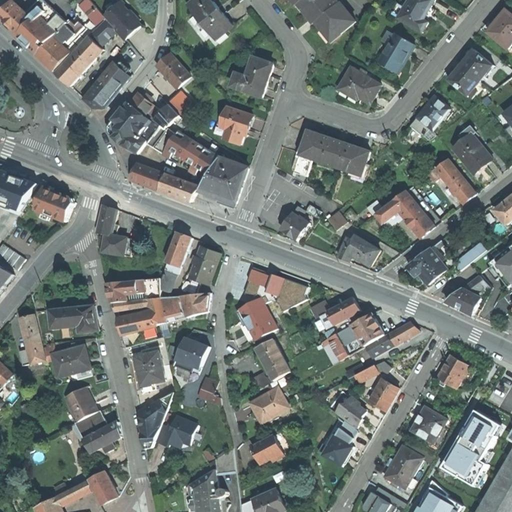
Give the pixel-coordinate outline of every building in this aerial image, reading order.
[(67,25),(69,24),(43,0),(39,0),(27,14),(34,20),(20,35),(18,37),(29,47),(38,55),(56,38),(67,25)] [(100,27),(109,19),(91,0),(86,0),(80,6),(100,27)] [(194,0),(188,5),(206,28),(225,14),(219,6),(214,1),(215,0),(194,0)] [(294,0),(299,5),(313,21),(316,24),(317,23),(331,39),(340,32),(342,35),(357,22),(339,0),(294,0)] [(423,33),(429,23),(424,20),(436,0),(410,0),(400,19),(423,33)] [(11,30),(13,28),(16,31),(20,35),(34,20),(27,14),(14,2),(0,16),(7,23),(5,25),(11,30)] [(122,3),(107,17),(109,19),(109,20),(119,31),(127,40),(143,25),(122,3)] [(511,14),(511,13),(508,11),(498,22),(490,33),(510,49),(511,45),(511,14)] [(225,14),(206,28),(213,36),(223,28),(226,33),(234,26),(225,14)] [(92,37),(103,48),(119,31),(109,20),(92,37)] [(69,24),(67,25),(77,34),(85,26),(80,22),(77,25),(72,21),(69,24)] [(77,34),(67,25),(56,38),(63,45),(68,40),(70,41),(77,34)] [(216,40),(226,33),(223,28),(213,36),(216,40)] [(392,43),(396,36),(390,32),(386,39),(392,43)] [(408,41),(397,35),(396,36),(392,43),(381,62),(400,74),(401,73),(399,73),(407,60),(410,55),(411,56),(417,46),(410,42),(411,42),(408,40),(408,41)] [(103,48),(92,37),(58,74),(66,82),(72,87),(106,50),(103,48)] [(63,45),(56,38),(38,55),(47,64),(56,72),(73,54),(63,45)] [(463,65),(481,80),(493,65),(495,67),(495,66),(475,50),(470,57),(463,65)] [(159,66),(179,89),(192,77),(172,55),(166,60),(159,66)] [(249,78),(238,74),(234,87),(264,98),(269,83),(276,65),(256,58),(249,78)] [(132,77),(119,64),(87,101),(95,109),(106,109),(132,77)] [(481,80),(463,65),(456,73),(450,81),(473,99),(479,91),(474,88),(481,80)] [(361,73),(353,68),(340,90),(352,97),(354,94),(372,104),(378,95),(383,86),(365,75),(367,72),(363,70),(361,73)] [(172,105),(182,116),(194,105),(182,92),(170,103),(172,105)] [(141,94),(132,105),(148,116),(156,106),(141,94)] [(452,110),(437,97),(428,107),(420,118),(433,129),(435,130),(452,110)] [(132,105),(130,103),(111,127),(111,133),(117,138),(122,143),(140,154),(147,143),(148,144),(155,135),(148,131),(155,122),(148,116),(132,105)] [(163,113),(172,124),(174,122),(181,117),(182,116),(172,105),(163,113)] [(155,122),(156,120),(157,119),(155,117),(160,109),(156,106),(148,116),(155,122)] [(255,117),(230,108),(226,118),(227,118),(224,127),(225,128),(222,136),(222,137),(242,144),(243,140),(245,135),(247,129),(250,130),(255,117)] [(157,119),(156,120),(162,125),(163,124),(168,128),(172,124),(163,113),(160,115),(160,116),(157,119)] [(216,134),(222,136),(225,128),(224,127),(227,118),(226,118),(222,116),(216,134)] [(174,122),(181,127),(188,122),(181,117),(174,122)] [(433,129),(420,118),(412,127),(426,138),(433,129)] [(156,120),(155,122),(148,131),(155,135),(162,125),(156,120)] [(200,169),(210,175),(221,158),(180,133),(179,135),(168,128),(163,124),(162,125),(155,135),(148,144),(158,150),(171,158),(175,153),(182,158),(194,165),(191,171),(194,173),(197,175),(200,169)] [(466,141),(474,134),(476,132),(473,128),(462,136),(466,141)] [(327,137),(311,132),(302,155),(314,160),(364,176),(372,153),(358,148),(345,143),(345,141),(339,139),(338,141),(327,137)] [(494,160),(474,134),(466,141),(455,149),(475,175),(484,168),(494,160)] [(314,160),(302,155),(297,173),(309,177),(314,160)] [(203,187),(201,191),(218,197),(223,199),(223,198),(227,200),(233,202),(238,204),(250,168),(221,158),(210,175),(203,187)] [(443,174),(466,204),(473,199),(478,194),(450,159),(438,169),(443,174)] [(169,174),(139,164),(133,181),(147,186),(162,192),(169,174)] [(434,181),(443,174),(438,169),(430,175),(434,181)] [(23,178),(5,171),(0,179),(0,293),(16,275),(0,263),(0,237),(21,211),(25,213),(43,186),(23,178)] [(169,174),(162,192),(179,198),(193,203),(201,191),(203,187),(169,174)] [(45,188),(36,209),(67,222),(74,204),(72,199),(58,193),(45,188)] [(408,191),(378,215),(385,224),(402,211),(423,238),(431,232),(437,227),(408,191)] [(511,222),(511,199),(506,203),(506,204),(504,205),(497,211),(508,225),(511,222)] [(374,215),(384,208),(378,201),(368,208),(374,215)] [(308,211),(319,218),(323,212),(312,205),(308,211)] [(119,210),(106,206),(100,233),(108,236),(114,237),(116,225),(119,210)] [(300,207),(283,230),(291,236),(300,241),(312,224),(303,218),(307,212),(300,207)] [(341,211),(330,220),(338,231),(349,222),(341,211)] [(172,225),(170,229),(178,232),(180,233),(181,231),(182,229),(172,225)] [(186,236),(180,234),(169,263),(170,263),(183,268),(194,239),(186,236)] [(117,237),(114,237),(108,236),(105,252),(132,257),(135,240),(125,239),(117,237)] [(360,244),(354,257),(374,267),(383,251),(357,236),(355,240),(360,244)] [(350,237),(341,258),(346,261),(352,263),(354,257),(360,244),(355,240),(350,237)] [(443,241),(433,249),(435,253),(439,250),(446,244),(443,241)] [(10,248),(4,244),(4,245),(0,249),(0,257),(2,259),(10,248)] [(463,271),(488,251),(483,244),(457,264),(463,271)] [(503,278),(511,288),(511,247),(492,264),(503,278)] [(10,248),(2,259),(8,263),(16,252),(10,248)] [(212,251),(204,248),(194,273),(192,272),(190,277),(202,282),(211,285),(222,254),(212,251)] [(433,249),(410,267),(414,272),(418,277),(421,274),(425,278),(430,285),(432,283),(449,270),(443,262),(435,253),(433,249)] [(446,259),(439,250),(435,253),(443,262),(446,259)] [(16,252),(8,263),(14,267),(22,256),(16,252)] [(22,256),(14,267),(19,270),(27,259),(22,256)] [(180,275),(183,268),(170,263),(168,270),(179,275),(180,275)] [(456,264),(449,270),(432,283),(438,290),(462,271),(456,264)] [(172,293),(179,275),(168,270),(167,270),(163,279),(163,290),(172,293)] [(202,282),(190,277),(188,277),(181,297),(197,295),(202,282)] [(492,289),(481,277),(464,290),(479,298),(492,289)] [(163,298),(162,279),(138,281),(140,294),(147,293),(147,300),(163,298)] [(140,294),(138,281),(108,284),(111,294),(113,303),(128,302),(127,295),(140,294)] [(479,298),(464,290),(448,303),(461,309),(475,316),(483,300),(479,298)] [(213,294),(197,295),(181,297),(187,318),(210,312),(212,303),(213,294)] [(271,296),(264,300),(272,314),(279,310),(271,296)] [(181,297),(163,298),(169,323),(187,318),(181,297)] [(147,300),(150,304),(152,313),(156,326),(169,323),(163,298),(147,300)] [(264,300),(263,298),(249,306),(238,312),(246,327),(249,325),(257,341),(280,329),(272,314),(264,300)] [(358,303),(355,298),(332,311),(328,313),(335,326),(362,311),(358,303)] [(147,300),(128,302),(113,303),(115,311),(150,304),(147,300)] [(328,313),(332,311),(326,301),(312,308),(318,318),(322,316),(328,313)] [(96,306),(52,311),(54,330),(81,327),(82,333),(102,331),(99,318),(96,306)] [(156,326),(152,313),(120,320),(122,328),(124,336),(157,327),(156,326)] [(335,326),(328,313),(322,316),(328,329),(335,326)] [(374,314),(353,326),(366,347),(368,346),(378,341),(382,338),(387,336),(380,324),(374,314)] [(48,360),(38,316),(24,320),(27,329),(31,349),(21,351),(24,366),(48,360)] [(417,327),(412,322),(383,339),(382,338),(378,341),(384,353),(421,331),(417,327)] [(351,356),(366,347),(353,326),(338,334),(351,356)] [(195,328),(191,337),(213,345),(217,336),(195,328)] [(329,339),(338,333),(335,328),(326,333),(329,339)] [(342,361),(351,356),(338,334),(330,339),(342,361)] [(211,348),(188,338),(177,365),(194,372),(197,365),(203,367),(211,348)] [(293,373),(275,340),(259,349),(266,362),(277,382),(293,373)] [(374,358),(384,353),(378,341),(368,346),(374,358)] [(56,359),(61,377),(92,368),(89,357),(86,347),(58,354),(56,347),(48,349),(51,361),(56,359)] [(167,381),(161,353),(138,358),(141,373),(144,386),(156,383),(167,381)] [(471,366),(453,356),(446,367),(440,378),(442,379),(439,384),(445,387),(447,383),(458,389),(471,366)] [(0,360),(0,390),(4,386),(9,381),(15,380),(15,375),(4,364),(0,360)] [(359,378),(361,383),(384,371),(389,374),(393,369),(385,361),(367,371),(356,377),(357,379),(359,378)] [(350,379),(356,377),(367,371),(363,363),(346,372),(350,379)] [(199,375),(203,367),(197,365),(194,372),(199,375)] [(267,377),(265,373),(254,378),(261,391),(273,384),(270,378),(267,377)] [(395,400),(401,389),(385,380),(372,402),(388,411),(395,400)] [(206,391),(217,395),(221,385),(209,381),(206,389),(206,391)] [(156,383),(144,386),(146,392),(157,389),(156,383)] [(94,401),(87,388),(78,393),(79,395),(71,399),(82,422),(100,413),(94,401)] [(291,408),(280,388),(252,404),(257,412),(263,423),(291,408)] [(217,396),(217,395),(206,391),(203,400),(224,407),(223,400),(219,398),(219,397),(217,396)] [(346,406),(353,398),(344,391),(331,409),(338,414),(344,404),(346,406)] [(154,448),(175,393),(139,412),(144,437),(147,449),(154,448)] [(362,403),(353,397),(353,398),(346,406),(344,404),(338,414),(358,429),(361,426),(359,424),(364,418),(369,411),(362,407),(362,403)] [(34,425),(28,405),(23,407),(26,428),(34,425)] [(449,420),(427,408),(423,416),(422,416),(420,419),(419,422),(414,431),(435,443),(439,435),(440,435),(449,420)] [(507,426),(478,409),(441,470),(477,489),(491,465),(485,461),(507,426)] [(110,426),(103,411),(100,413),(82,422),(78,423),(86,439),(110,426)] [(200,425),(179,417),(175,426),(172,425),(171,428),(164,425),(158,442),(172,447),(173,445),(175,446),(182,442),(183,442),(184,442),(192,445),(200,425)] [(111,427),(110,426),(86,439),(93,453),(106,446),(109,453),(117,448),(114,442),(123,437),(122,428),(120,422),(111,427)] [(273,459),(274,462),(287,456),(276,436),(254,448),(259,456),(263,465),(273,459)] [(326,444),(321,453),(344,466),(349,458),(355,447),(336,436),(330,447),(326,444)] [(433,464),(437,457),(410,440),(406,447),(425,458),(425,459),(433,464)] [(425,458),(406,447),(405,446),(397,459),(396,459),(396,460),(392,458),(389,462),(387,465),(391,468),(391,469),(386,477),(407,489),(409,485),(413,488),(417,482),(413,479),(425,459),(425,458)] [(212,464),(217,460),(209,449),(204,452),(212,464)] [(238,472),(235,449),(217,460),(218,470),(218,474),(238,472)] [(511,511),(511,458),(480,511),(511,511)] [(218,474),(218,470),(192,486),(194,503),(192,505),(193,508),(195,510),(194,511),(222,511),(221,501),(221,495),(218,474)] [(114,485),(108,472),(92,480),(96,487),(105,504),(120,497),(114,485)] [(58,506),(96,487),(92,480),(71,491),(55,499),(58,506)] [(57,497),(70,490),(66,484),(56,489),(58,492),(56,494),(57,497)] [(433,484),(416,511),(464,511),(464,510),(464,508),(462,506),(461,505),(443,495),(445,492),(433,484)] [(372,496),(365,507),(366,511),(367,511),(395,511),(398,508),(403,511),(404,511),(409,504),(380,487),(376,494),(374,497),(372,496)] [(221,495),(221,501),(227,500),(227,498),(227,497),(228,496),(229,496),(229,495),(230,494),(230,492),(230,491),(229,490),(228,490),(227,489),(226,489),(224,489),(223,489),(222,490),(222,491),(221,492),(221,494),(222,495),(221,495)] [(284,511),(288,511),(279,490),(268,495),(263,497),(256,500),(261,511),(260,511),(284,511)] [(61,511),(58,506),(55,499),(37,508),(38,511),(61,511)] [(259,511),(261,511),(256,500),(244,505),(244,511),(259,511)]
